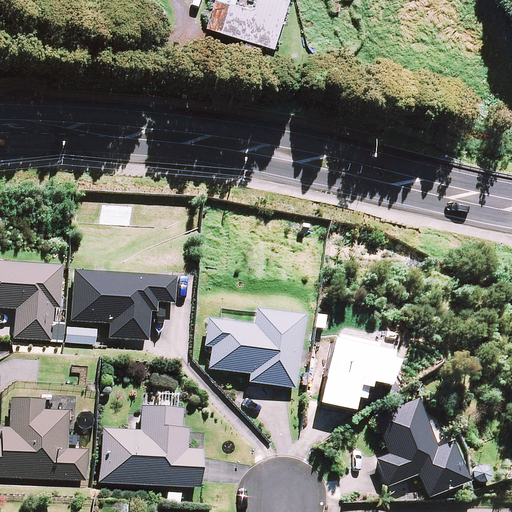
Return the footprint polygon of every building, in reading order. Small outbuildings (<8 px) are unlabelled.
[(235,0),(217,0),(210,30),(273,46),(284,0),(253,0),(252,6),(235,1),(235,0)] [(0,310),(14,312),(12,339),(49,342),(51,310),(56,311),(59,269),(0,264),(0,310)] [(108,324),(107,339),(146,341),(148,313),(154,314),(155,303),(172,304),(174,279),(72,272),(69,322),(108,324)] [(300,311),(252,308),(252,320),(207,317),(205,343),(209,343),(208,367),(247,370),(246,381),(295,384),(300,311)] [(63,343),(94,345),(95,330),(64,328),(63,343)] [(386,386),(393,353),(385,351),(386,345),(328,332),(313,399),(350,408),(352,397),(363,399),(367,381),(386,386)] [(42,403),(8,402),(7,429),(0,429),(0,478),(84,481),(85,452),(65,451),(66,413),(42,412),(42,403)] [(433,447),(415,402),(376,417),(390,451),(381,455),(391,482),(415,473),(424,498),(465,482),(449,441),(433,447)] [(179,430),(180,411),(139,408),(137,433),(101,430),(97,482),(197,489),(200,452),(184,451),(186,431),(179,430)]
